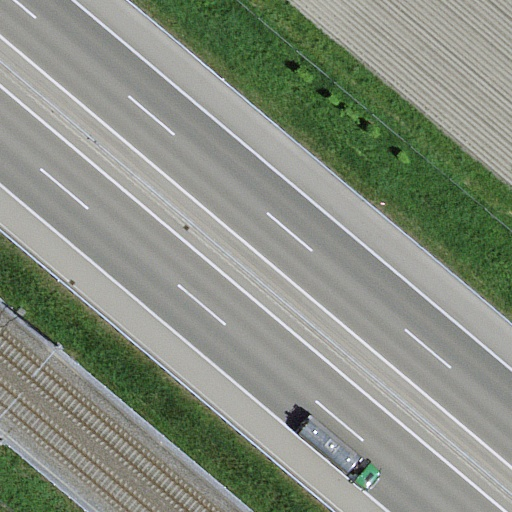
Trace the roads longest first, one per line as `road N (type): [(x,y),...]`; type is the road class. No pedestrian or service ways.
road 1 (motorway): [(511,417),(15,0)]
road 2 (motorway): [(0,138),(441,511)]
